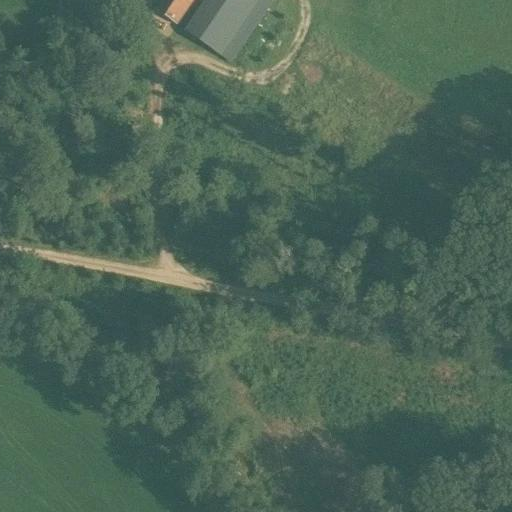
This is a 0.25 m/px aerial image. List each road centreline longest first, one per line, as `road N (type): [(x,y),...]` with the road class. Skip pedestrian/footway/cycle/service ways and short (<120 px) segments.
road 1 (track): [(511,343),(0,250)]
road 2 (track): [(284,300),(284,423),(232,511)]
road 3 (unknown): [(180,279),(151,78)]
